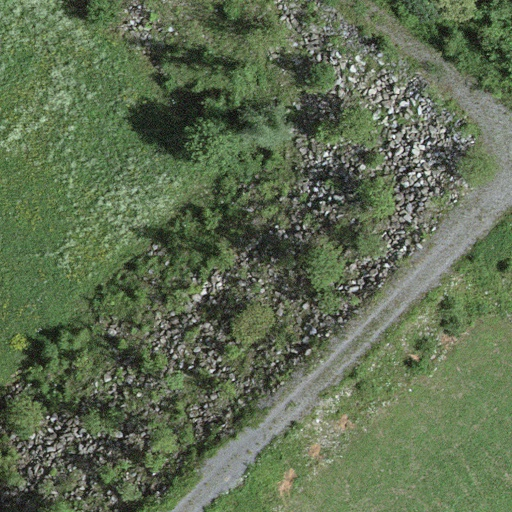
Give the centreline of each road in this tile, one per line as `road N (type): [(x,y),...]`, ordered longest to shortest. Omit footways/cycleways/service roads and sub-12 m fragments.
road 1 (track): [(184,511),(511,193)]
road 2 (track): [(511,123),(359,0)]
